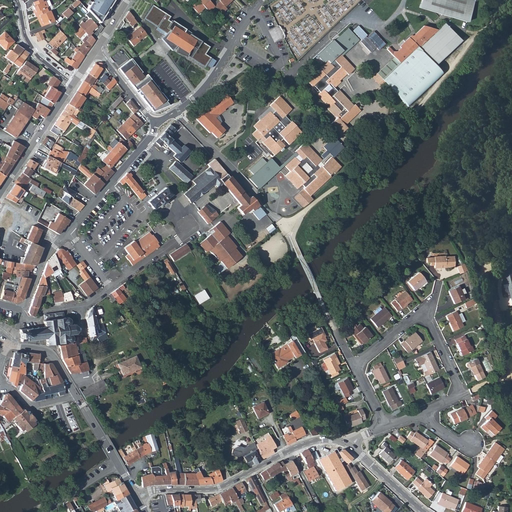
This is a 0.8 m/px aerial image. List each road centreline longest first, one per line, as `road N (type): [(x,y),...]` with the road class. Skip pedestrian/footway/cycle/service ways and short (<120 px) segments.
road 1 (secondary): [(135,494),(212,488),(320,439),(350,446)]
road 2 (residential): [(355,366),(421,317),(457,391)]
road 3 (residential): [(175,111),(284,223)]
road 4 (residential): [(283,67),(289,75),(349,15),(392,38)]
road 5 (residential): [(156,122),(68,231)]
road 6 (secondary): [(72,84),(0,195)]
